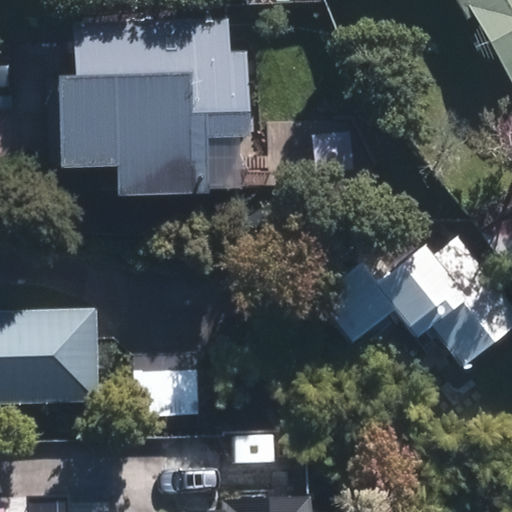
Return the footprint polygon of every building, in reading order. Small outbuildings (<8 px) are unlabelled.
[(511,0),(461,0),(475,23),(481,19),(511,72),(511,0)] [(130,205),(215,202),(214,143),(255,141),(252,59),(231,59),(229,20),(77,25),(80,81),(70,83),(72,177),(129,175),(130,205)] [(511,264),(511,209),(487,225),(511,264)] [(511,331),(511,300),(457,235),(437,250),(431,244),(386,282),(368,258),(321,299),(363,348),(402,314),(427,342),(438,333),(468,368),(511,331)] [(5,314),(6,299),(0,299),(0,406),(110,404),(108,313),(5,314)] [(184,507),(184,511),(319,511),(319,499),(311,500),(311,494),(224,496),(224,506),(184,507)] [(64,511),(64,501),(29,502),(29,511),(64,511)]
